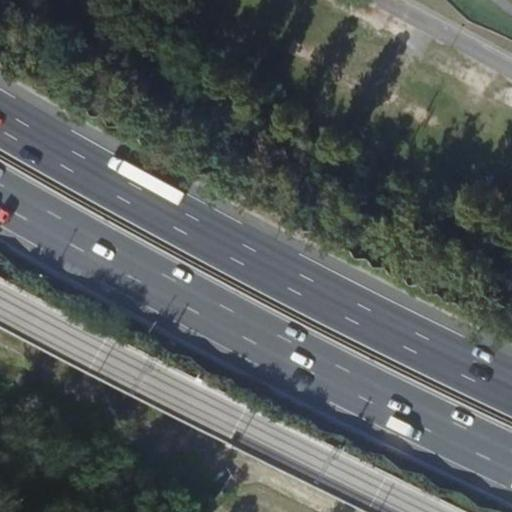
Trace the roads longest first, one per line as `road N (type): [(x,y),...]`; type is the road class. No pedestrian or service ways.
road 1 (motorway): [(511,390),(283,277),(0,119)]
road 2 (motorway): [(0,194),(287,350),(511,458)]
